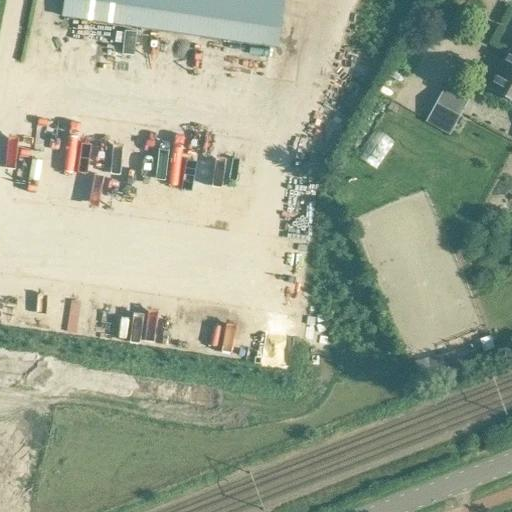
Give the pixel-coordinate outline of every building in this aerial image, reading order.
[(277,45),(283,0),(63,0),(61,16),(277,45)] [(511,53),(509,52),(489,88),(511,100),(511,53)] [(465,107),(442,94),(424,124),(447,137),(465,107)] [(388,178),(406,146),(377,130),(359,161),(388,178)] [(43,158),(48,140),(26,135),(22,153),(43,158)]
